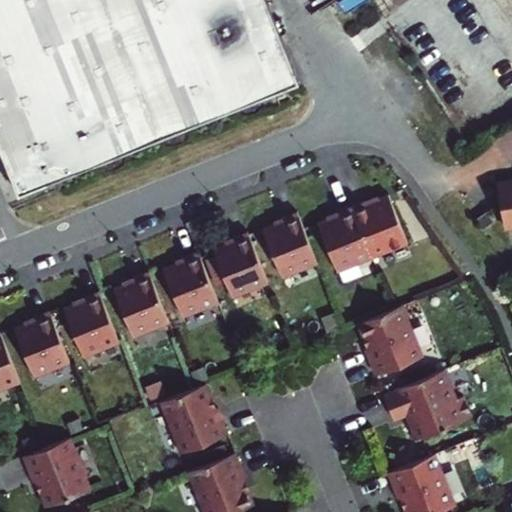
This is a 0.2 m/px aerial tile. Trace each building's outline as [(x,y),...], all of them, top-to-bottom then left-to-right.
[(0,0),(0,149),(18,193),(298,79),(265,0),(0,0)] [(511,183),(498,184),(505,224),(511,223),(511,183)] [(366,199),(351,205),(371,254),(407,240),(389,195),(368,204),(366,199)] [(371,254),(351,205),(337,211),(339,215),(317,224),(336,268),(371,254)] [(316,260),(297,210),(282,217),(284,221),(263,229),(281,274),(316,260)] [(267,280),(247,231),(233,236),(235,241),(213,250),(231,294),(267,280)] [(217,300),(198,250),(183,256),(185,261),(164,270),(182,314),(217,300)] [(168,319),(148,270),(133,276),(135,281),(114,289),(132,334),(168,319)] [(118,339),(98,290),(84,296),(86,300),(64,309),(82,353),(118,339)] [(376,374),(421,356),(400,304),(359,321),(369,346),(365,347),(376,374)] [(68,359),(49,310),(34,316),(36,320),(15,329),(33,373),(68,359)] [(0,386),(19,379),(0,332),(0,386)] [(445,365),(393,385),(393,386),(381,390),(391,417),(404,412),(407,411),(415,435),(473,414),(465,393),(456,396),(445,365)] [(207,382),(166,398),(187,450),(231,431),(221,406),(217,407),(207,382)] [(415,435),(407,411),(404,412),(413,436),(415,435)] [(68,437),(24,455),(34,481),(37,480),(47,505),(89,488),(68,437)] [(235,451),(194,467),(211,511),(232,511),(259,501),(249,475),(245,476),(235,451)] [(428,455),(383,473),(393,499),(397,498),(402,511),(434,511),(448,506),(428,455)] [(511,511),(511,498),(503,502),(506,511),(511,511)]
